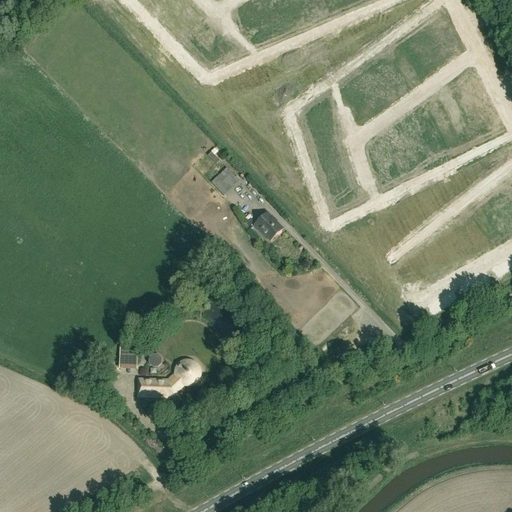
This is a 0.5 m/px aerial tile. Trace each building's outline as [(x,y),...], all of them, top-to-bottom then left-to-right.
[(158,0),(139,0),(151,12),(161,3),(164,6),(169,0),(160,0),(159,1),(158,0)] [(315,0),(316,0),(304,5),(312,24),(324,19),(319,8),(325,5),(322,0),(315,0)] [(292,6),(286,9),(291,20),(296,17),(301,29),(312,24),(304,5),(293,10),(292,6)] [(172,15),(163,24),(171,33),(186,18),(178,10),(172,15)] [(276,17),(265,22),(273,41),(284,36),(279,25),(285,22),(280,11),(274,14),(276,17)] [(433,15),(424,21),(435,37),(444,31),(433,15)] [(186,18),(171,33),(179,41),(188,32),(194,27),(186,18)] [(424,21),(416,27),(427,43),(435,37),(424,21)] [(252,23),(246,26),(251,37),(256,34),(261,46),(273,41),(265,22),(253,27),(252,23)] [(416,27),(408,33),(419,49),(427,43),(416,27)] [(201,44),(191,53),(207,69),(216,60),(202,45),(211,37),(207,33),(198,41),(201,44)] [(408,33),(399,40),(410,55),(419,49),(408,33)] [(381,53),(373,59),(384,74),(392,68),(381,53)] [(373,59),(364,65),(375,80),(384,74),(373,59)] [(364,65),(356,71),(367,86),(375,80),(364,65)] [(356,71),(348,77),(359,92),(367,86),(356,71)] [(348,77),(339,83),(350,98),(359,92),(348,77)] [(464,84),(457,88),(462,98),(481,89),(475,78),(464,84)] [(481,89),(462,98),(468,109),(475,105),(486,100),(481,89)] [(311,112),(298,116),(305,137),(318,133),(319,136),(331,133),(329,127),(317,130),(311,112)] [(481,121),(470,126),(473,131),(476,130),(482,142),(502,132),(496,120),(483,126),(481,121)] [(437,141),(426,147),(435,165),(446,160),(440,149),(437,141)] [(322,149),(311,153),(314,164),(334,157),(330,146),(322,149)] [(416,152),(415,152),(419,159),(425,170),(435,165),(426,147),(416,152)] [(401,159),(390,165),(399,183),(411,177),(405,166),(410,163),(405,153),(399,156),(401,159)] [(334,157),(314,164),(318,175),(330,171),(338,169),(337,168),(334,157)] [(377,166),(372,169),(377,180),(383,177),(388,188),(399,183),(390,165),(379,170),(377,166)] [(336,186),(323,191),(330,212),(343,207),(337,188),(348,185),(346,179),(335,183),(336,186)] [(511,189),(504,180),(496,186),(508,201),(511,197),(511,189)] [(496,186),(488,192),(500,207),(508,201),(496,186)] [(488,192),(480,199),(491,214),(500,207),(488,192)] [(270,242),(282,230),(267,214),(254,225),(270,242)] [(120,369),(138,370),(138,344),(126,343),(120,345),(120,369)] [(199,378),(199,369),(191,362),(184,362),(176,369),(176,378),(170,383),(167,381),(139,380),(139,397),(174,397),(174,393),(183,384),(191,385),(199,378)] [(107,372),(114,379),(120,372),(113,365),(107,372)]
